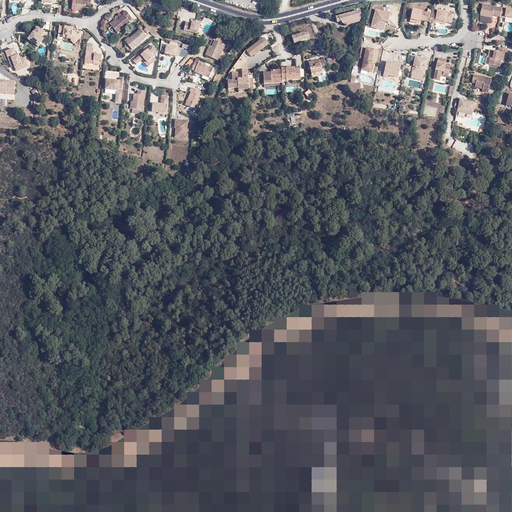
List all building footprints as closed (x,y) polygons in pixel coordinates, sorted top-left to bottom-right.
[(85,0),(86,0),(83,0),(72,0),(72,10),(84,11),(84,9),(90,9),(90,0),(85,0)] [(498,17),(500,8),(480,4),(477,15),(489,17),(490,15),(498,17)] [(511,10),(500,8),(498,17),(503,18),(503,17),(511,18),(511,10)] [(381,21),(385,22),(387,22),(390,13),(375,9),(371,26),(379,29),(381,23),(381,21)] [(428,22),(430,13),(411,9),(409,19),(419,21),(419,18),(423,19),(423,21),(428,22)] [(352,21),(353,23),(358,22),(360,16),(360,11),(350,14),(352,21)] [(436,14),(430,13),(428,22),(433,23),(434,21),(435,18),(444,21),(450,22),(451,13),(436,11),(436,14)] [(117,22),(113,26),(118,34),(131,23),(130,21),(133,19),(127,12),(124,14),(125,16),(117,22)] [(346,25),(350,24),(349,21),(347,14),(335,18),(336,23),(340,21),(342,24),(345,24),(346,25)] [(191,25),(185,24),(183,31),(197,34),(199,25),(191,23),(191,25)] [(64,35),(64,39),(71,41),(72,40),(76,43),(81,38),(77,34),(73,34),(74,29),(66,28),(60,27),(59,34),(64,35)] [(33,35),(29,39),(29,40),(39,48),(45,40),(41,37),(44,33),(39,29),(35,33),(33,35)] [(130,39),(126,42),(134,51),(146,41),(145,40),(148,38),(142,31),(131,40),(130,39)] [(292,37),(294,43),(309,38),(307,32),(292,37)] [(263,40),(258,44),(262,49),(268,45),(263,40)] [(210,55),(208,54),(206,57),(219,63),(226,47),(216,42),(213,49),(210,55)] [(262,49),(258,44),(246,52),(250,58),(262,49)] [(153,47),(134,62),(137,66),(143,61),(149,69),(153,65),(151,62),(155,59),(151,55),(156,51),(153,47)] [(183,50),(168,47),(166,56),(177,58),(178,57),(181,58),(183,50)] [(95,49),(94,49),(87,48),(85,64),(102,66),(103,57),(98,56),(98,53),(94,53),(95,49)] [(506,50),(498,48),(497,52),(491,51),(487,65),(498,67),(499,61),(501,61),(503,54),(505,54),(506,50)] [(374,51),(366,49),(361,71),(371,73),(374,64),(371,63),(374,51)] [(22,67),(23,70),(28,68),(25,60),(20,62),(18,57),(16,58),(13,51),(6,54),(10,66),(13,65),(14,68),(15,70),(22,67)] [(411,73),(419,74),(419,72),(424,73),(427,59),(415,56),(411,72),(411,73)] [(441,71),(448,73),(451,64),(445,62),(445,59),(437,58),(433,78),(439,80),(440,75),(441,71)] [(326,68),(324,59),(318,60),(313,61),(314,63),(308,64),(310,75),(321,72),(321,69),(326,68)] [(77,73),(77,62),(67,62),(67,73),(77,73)] [(400,65),(386,62),(384,76),(388,77),(389,76),(398,77),(400,65)] [(175,63),(172,72),(179,74),(181,65),(175,63)] [(203,78),(209,81),(214,72),(199,65),(199,66),(196,65),(192,71),(196,73),(195,74),(203,78)] [(282,79),(282,80),(295,80),(294,78),(300,78),(299,69),(294,69),(294,67),(284,68),(284,70),(281,70),(282,79)] [(281,70),(280,71),(270,71),(271,72),(263,73),(263,84),(271,83),(271,80),(282,79),(281,70)] [(252,89),(252,79),(247,79),(246,71),(240,71),(241,80),(237,80),(237,73),(231,73),(231,81),(226,81),(227,89),(237,89),(237,90),(252,89)] [(490,79),(472,76),(471,83),(475,83),(474,87),(482,89),(481,91),(486,92),(490,79)] [(107,82),(106,90),(107,92),(118,93),(119,90),(123,90),(124,83),(107,82)] [(15,83),(6,83),(6,85),(0,84),(0,94),(14,96),(15,83)] [(202,94),(193,90),(191,93),(192,94),(186,107),(196,112),(201,98),(200,98),(202,94)] [(134,104),(133,111),(144,112),(146,94),(139,93),(138,97),(135,97),(134,104)] [(511,94),(507,93),(503,104),(511,107),(511,94)] [(456,110),(471,113),(473,104),(458,101),(458,102),(454,101),(452,109),(456,110)] [(169,103),(163,103),(163,106),(154,105),(153,114),(168,115),(170,104),(169,103)] [(179,140),(189,140),(190,132),(189,132),(189,124),(177,122),(176,130),(177,130),(179,131),(179,140)]
